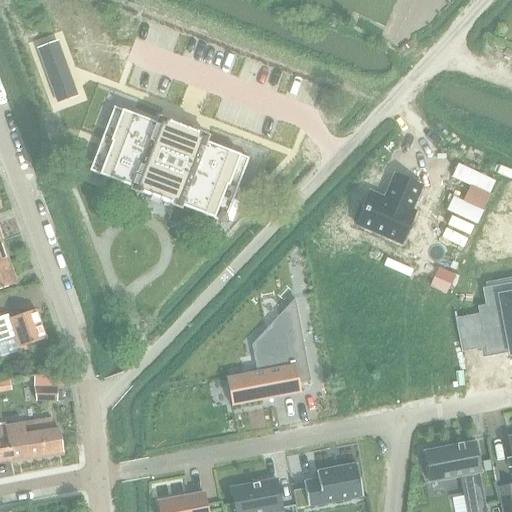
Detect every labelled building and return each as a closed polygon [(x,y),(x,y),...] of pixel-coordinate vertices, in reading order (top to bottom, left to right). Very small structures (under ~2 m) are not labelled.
[(181,51),(207,59),(215,36),(189,27),(181,51)] [(57,42),(38,49),(58,103),(76,96),(57,42)] [(114,108),(90,171),(133,188),(132,190),(181,208),(181,206),(224,223),(249,159),(206,143),(208,137),(159,119),(157,124),(114,108)] [(369,192),(355,224),(400,244),(414,211),(411,210),(421,186),(394,174),(383,198),(369,192)] [(475,188),(469,204),(482,209),(489,194),(475,188)] [(0,266),(8,264),(1,241),(0,241),(0,266)] [(0,289),(15,284),(8,264),(0,266),(0,289)] [(439,269),(431,288),(446,295),(454,275),(439,269)] [(511,282),(482,289),(486,305),(477,307),(486,353),(507,349),(509,356),(511,355),(511,282)] [(257,373),(226,379),(231,406),(300,393),(298,384),(310,382),(294,300),(279,317),(281,327),(266,330),(252,345),(257,373)] [(45,339),(35,310),(8,319),(7,315),(2,317),(0,317),(0,341),(14,337),(18,348),(45,339)] [(372,330),(334,337),(339,364),(359,361),(363,381),(410,373),(403,340),(375,346),(372,330)] [(34,375),(34,386),(53,387),(53,388),(56,388),(69,388),(68,382),(67,376),(54,375),(34,375)] [(34,387),(36,400),(56,401),(72,401),(69,388),(56,388),(53,388),(53,387),(34,386),(34,387)] [(49,419),(38,421),(40,431),(24,434),(27,456),(56,452),(52,429),(51,429),(49,419)] [(9,460),(27,456),(24,434),(40,431),(38,421),(5,426),(6,437),(9,460)] [(0,461),(9,460),(6,437),(0,438),(0,461)] [(486,511),(479,474),(481,473),(475,442),(423,451),(429,483),(460,477),(466,511),(486,511)] [(162,492),(207,482),(202,460),(157,470),(162,492)] [(317,479),(303,482),(308,507),(363,497),(357,464),(316,472),(317,479)] [(235,511),(281,511),(282,511),(276,479),(231,488),(235,511)] [(511,511),(511,485),(498,488),(502,511),(511,511)] [(207,511),(203,493),(158,502),(159,511),(207,511)]
